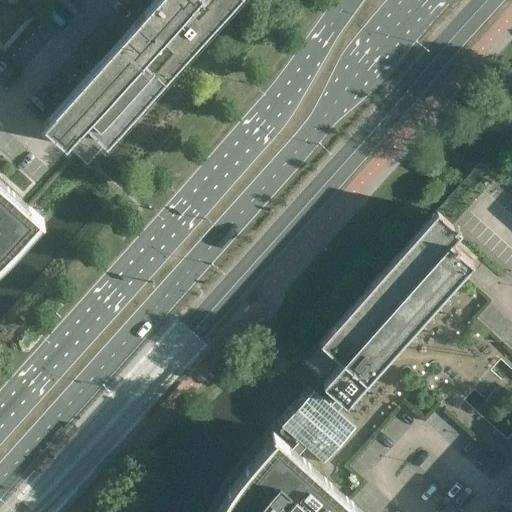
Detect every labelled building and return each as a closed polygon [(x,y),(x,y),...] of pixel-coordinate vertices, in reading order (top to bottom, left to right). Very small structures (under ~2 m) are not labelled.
[(0,0),(0,179),(31,206),(76,155),(87,165),(107,143),(85,124),(66,145),(43,124),(153,0),(0,0)] [(153,0),(43,124),(66,145),(85,124),(107,143),(224,13),(209,0),(153,0)] [(0,255),(10,246),(37,215),(42,220),(44,219),(31,206),(0,179),(0,255)] [(341,360),(319,341),(301,362),(332,391),(402,453),(511,331),(511,278),(436,211),(427,221),(472,262),(354,393),(331,371),(341,360)] [(427,221),(319,341),(341,360),(331,371),(354,393),(472,262),(427,221)] [(338,411),(345,403),(338,396),(330,404),(325,399),(317,392),(313,388),(281,424),(285,428),(293,435),(298,440),(292,447),(299,454),(306,447),(323,463),(356,426),(338,411)] [(363,511),(299,454),(292,447),(286,442),(279,436),(273,431),(272,432),(277,437),(248,470),(236,485),(226,502),(220,511),(363,511)]
